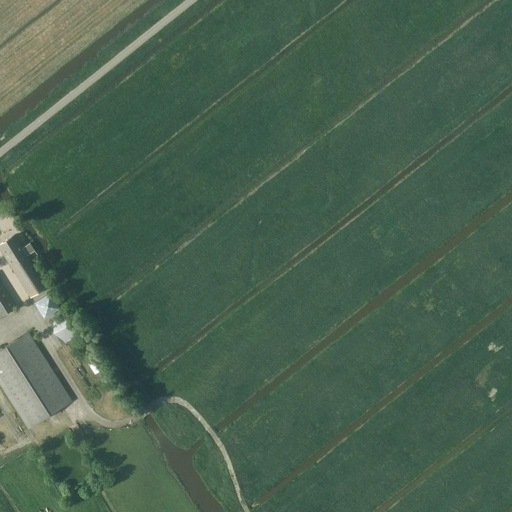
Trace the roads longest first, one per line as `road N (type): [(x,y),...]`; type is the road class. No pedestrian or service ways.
road 1 (track): [(0,259),(94,418),(119,423),(180,402),(223,450),(246,511)]
road 2 (unclassified): [(0,153),(193,0)]
